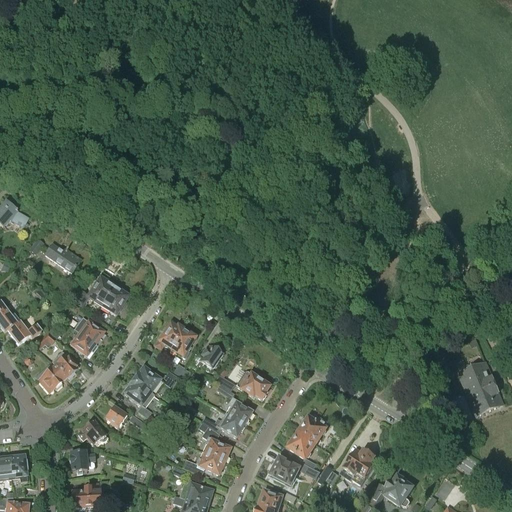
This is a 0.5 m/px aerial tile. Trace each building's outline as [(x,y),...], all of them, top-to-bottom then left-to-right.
[(0,228),(2,230),(10,222),(23,229),(28,221),(17,214),(6,204),(0,211),(0,228)] [(37,242),(29,252),(35,257),(43,246),(37,242)] [(52,247),(45,257),(71,276),(81,263),(66,252),(63,255),(52,247)] [(2,271),(7,274),(10,267),(5,265),(2,271)] [(71,303),(79,310),(79,309),(81,310),(82,310),(83,311),(86,306),(85,305),(89,301),(101,309),(116,287),(108,282),(106,285),(100,281),(88,298),(77,291),(70,303),(71,303)] [(123,292),(116,287),(101,309),(103,310),(96,321),(110,332),(117,321),(114,319),(118,313),(120,314),(126,306),(124,305),(127,299),(121,295),(123,292)] [(75,315),(79,310),(71,303),(67,308),(75,315)] [(0,330),(4,336),(7,333),(16,327),(0,304),(0,330)] [(452,318),(448,309),(439,314),(444,323),(452,318)] [(104,336),(88,324),(82,320),(74,332),(79,336),(97,350),(101,344),(99,342),(104,336)] [(16,327),(7,333),(18,348),(29,339),(31,342),(41,335),(36,329),(27,335),(20,325),(16,327)] [(163,347),(170,351),(183,332),(177,328),(176,330),(170,326),(155,348),(160,352),(163,347)] [(48,335),(55,342),(59,337),(52,330),(48,335)] [(190,336),(183,332),(170,351),(184,361),(189,355),(187,353),(194,342),(188,338),(190,336)] [(55,342),(48,335),(43,339),(47,343),(51,347),(55,342)] [(93,355),(97,350),(79,336),(70,348),(86,360),(91,354),(93,355)] [(47,343),(43,339),(35,347),(39,351),(47,343)] [(202,360),(197,367),(203,371),(204,369),(211,373),(222,357),(208,347),(200,359),(202,360)] [(445,353),(433,358),(440,374),(452,369),(445,353)] [(153,356),(149,361),(158,367),(162,362),(153,356)] [(55,369),(66,381),(68,380),(69,381),(74,376),(73,375),(77,372),(66,359),(55,369)] [(60,386),(66,381),(55,369),(52,366),(51,365),(39,376),(42,379),(38,383),(49,395),(55,391),(56,392),(61,388),(60,386)] [(476,419),(503,407),(486,365),(459,376),(476,419)] [(172,376),(178,380),(184,372),(178,368),(172,376)] [(143,370),(137,377),(135,378),(132,382),(147,394),(152,387),(156,389),(160,383),(143,370)] [(190,376),(184,372),(178,380),(184,384),(190,376)] [(247,375),(244,376),(245,375),(240,372),(235,379),(240,383),(237,387),(237,390),(240,391),(239,392),(252,400),(254,398),(262,404),(266,398),(264,396),(269,389),(250,376),(250,377),(247,375)] [(160,383),(161,384),(169,391),(173,385),(176,380),(168,374),(165,378),(164,378),(160,383)] [(234,388),(223,380),(218,377),(214,384),(230,394),(234,388)] [(147,394),(132,382),(128,387),(128,389),(123,396),(141,409),(145,403),(142,401),(147,394)] [(219,388),(216,393),(230,402),(233,397),(219,388)] [(448,401),(439,405),(446,421),(455,417),(448,401)] [(229,410),(224,417),(244,429),(244,427),(246,427),(248,423),(247,422),(251,415),(232,403),(228,409),(229,410)] [(142,409),(138,415),(147,421),(151,416),(142,409)] [(113,410),(105,422),(118,431),(126,419),(113,410)] [(133,417),(129,423),(142,432),(146,427),(133,417)] [(243,429),(244,429),(224,417),(221,423),(220,423),(219,424),(215,422),(213,425),(203,419),(200,424),(201,425),(208,429),(208,430),(215,435),(218,430),(236,441),(240,434),(242,434),(244,431),(243,429)] [(303,425),(304,425),(298,435),(316,446),(328,428),(322,424),(321,423),(320,423),(319,423),(318,424),(317,424),(317,425),(308,419),(308,421),(307,420),(305,420),(304,421),(303,422),(303,423),(303,425)] [(93,424),(81,433),(82,434),(78,437),(83,443),(86,440),(93,448),(95,447),(97,450),(107,442),(93,424)] [(227,459),(226,458),(229,452),(224,450),(224,449),(217,446),(215,446),(219,437),(215,435),(208,430),(208,429),(201,425),(197,430),(205,435),(201,440),(208,443),(202,455),(225,465),(227,459)] [(298,435),(292,443),(291,443),(290,443),(289,443),(288,443),(287,444),(287,446),(287,447),(288,448),(289,448),(287,450),(305,462),(302,466),(313,472),(316,467),(306,461),(316,446),(298,435)] [(168,453),(173,442),(166,439),(161,449),(168,453)] [(363,452),(360,457),(355,453),(340,476),(351,484),(352,482),(361,488),(375,467),(372,465),(375,459),(363,452)] [(69,467),(71,467),(72,475),(76,475),(76,477),(82,477),(82,475),(86,474),(85,466),(94,465),(94,458),(85,459),(85,455),(70,456),(71,461),(69,461),(69,467)] [(221,473),(225,465),(202,455),(197,467),(185,462),(182,471),(201,480),(204,472),(205,472),(205,473),(212,476),(212,475),(217,477),(220,473),(221,473)] [(24,465),(24,459),(18,460),(18,459),(16,459),(15,458),(11,458),(10,460),(9,460),(11,481),(19,480),(20,486),(27,485),(26,479),(25,473),(26,473),(25,465),(24,465)] [(0,481),(11,481),(9,460),(2,461),(1,459),(0,459),(0,481)] [(271,478),(276,481),(276,484),(283,488),(285,485),(290,488),(298,473),(311,480),(315,473),(313,472),(302,466),(299,471),(279,461),(275,470),(272,470),(270,475),(271,477),(271,478)] [(318,483),(323,487),(332,474),(333,471),(327,468),(322,477),(318,483)] [(181,480),(184,474),(174,469),(171,475),(181,480)] [(315,473),(311,480),(315,482),(320,475),(315,473)] [(332,474),(323,487),(330,491),(339,478),(332,474)] [(124,477),(122,483),(132,486),(134,480),(124,477)] [(408,503),(406,501),(413,490),(406,485),(406,484),(403,482),(404,481),(404,480),(403,478),(402,478),(400,478),(399,479),(397,478),(392,485),(390,484),(386,490),(379,486),(361,511),(374,511),(384,498),(400,509),(401,508),(404,509),(407,509),(409,506),(408,503)] [(99,495),(99,492),(98,486),(90,486),(90,492),(72,493),(72,503),(75,503),(75,511),(99,511),(99,502),(101,502),(101,495),(99,495)] [(174,499),(180,501),(208,509),(209,505),(208,505),(211,494),(190,488),(188,495),(180,493),(179,496),(180,496),(179,497),(175,496),(174,499)] [(259,509),(267,511),(277,511),(282,499),(264,493),(259,509)] [(287,495),(284,501),(294,506),(297,500),(287,495)] [(435,503),(430,500),(424,509),(429,511),(435,503)] [(9,501),(0,501),(0,511),(4,511),(4,510),(7,510),(6,511),(27,511),(27,508),(9,506),(9,501)] [(206,511),(208,509),(180,501),(178,508),(183,510),(182,511),(206,511)]
